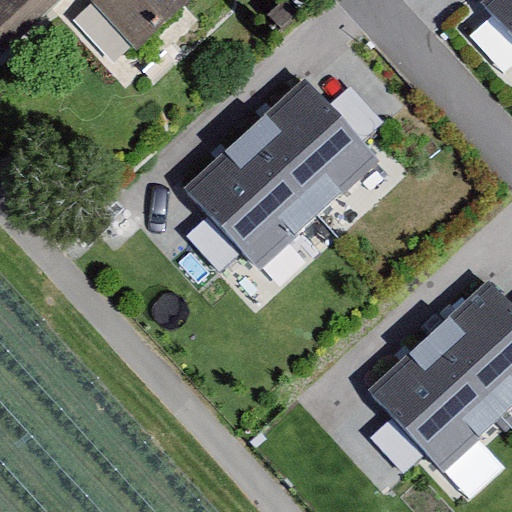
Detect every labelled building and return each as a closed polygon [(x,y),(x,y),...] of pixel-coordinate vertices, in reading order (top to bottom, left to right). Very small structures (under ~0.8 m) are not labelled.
[(0,0),(0,24),(25,0),(76,0),(129,55),(186,0),(0,0)] [(511,0),(491,0),(482,8),(511,43),(511,0)] [(253,142),(326,228),(388,177),(315,90),(253,142)] [(326,228),(253,142),(191,194),(264,280),(326,228)] [(436,339),(509,425),(511,422),(511,304),(498,287),(436,339)] [(509,425),(436,339),(374,390),(447,477),(509,425)]
